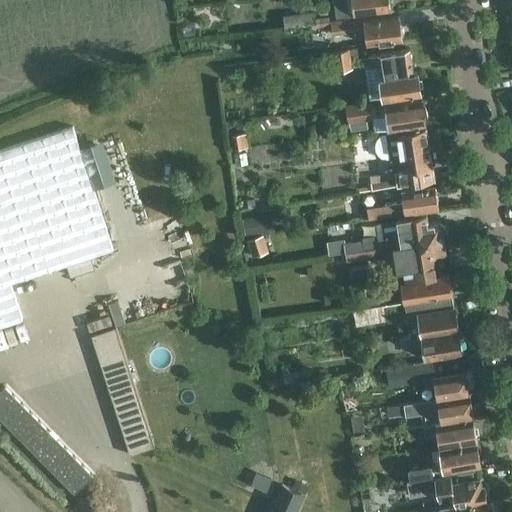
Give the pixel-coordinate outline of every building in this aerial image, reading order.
[(333,0),(335,15),(390,9),(388,0),(333,0)] [(367,43),(401,39),(397,15),(342,23),(342,20),(331,21),(333,34),(365,30),(367,43)] [(333,50),(336,69),(352,66),(351,57),(358,56),(357,46),(333,50)] [(368,55),(370,68),(365,69),(369,98),(383,96),(420,90),(417,71),(413,71),(409,48),(376,53),(377,54),(368,55)] [(384,99),(354,103),(346,105),(348,122),(372,118),(374,130),(425,123),(421,97),(385,102),(384,99)] [(393,157),(396,179),(371,183),(372,189),(397,185),(433,180),(430,165),(432,165),(426,127),(386,133),(382,134),(378,137),(376,141),(375,145),(376,149),(378,153),(381,156),(385,158),(390,158),(393,157)] [(0,325),(21,320),(11,283),(114,252),(77,128),(0,150),(0,325)] [(369,218),(396,214),(438,208),(434,184),(401,189),(403,201),(367,207),(369,218)] [(361,239),(344,241),(345,252),(381,246),(381,245),(396,243),(396,244),(401,243),(443,237),(440,221),(428,223),(426,213),(406,216),(396,218),(399,233),(390,234),(390,230),(377,232),(361,235),(361,239)] [(396,244),(394,244),(398,270),(403,269),(405,281),(412,280),(436,276),(432,255),(445,253),(443,237),(401,243),(396,244)] [(381,246),(345,252),(346,260),(382,254),(381,246)] [(405,281),(401,281),(405,302),(416,300),(452,295),(449,274),(436,276),(412,280),(405,281)] [(405,302),(407,314),(408,324),(410,336),(420,334),(458,328),(456,319),(452,295),(416,300),(405,302)] [(383,304),(353,308),(356,324),(385,320),(383,304)] [(91,334),(95,347),(119,339),(115,326),(91,334)] [(410,336),(400,337),(376,341),(378,352),(401,348),(422,345),(424,357),(462,352),(458,328),(420,334),(410,336)] [(123,350),(119,339),(95,347),(98,358),(123,350)] [(127,362),(123,350),(98,358),(102,370),(127,362)] [(434,385),(436,398),(468,393),(462,355),(386,368),(389,386),(418,381),(417,377),(425,376),(426,386),(434,385)] [(131,374),(127,362),(102,370),(106,382),(131,374)] [(135,386),(131,374),(106,382),(110,394),(135,386)] [(0,407),(13,395),(4,385),(0,389),(0,407)] [(138,398),(135,386),(110,394),(114,406),(138,398)] [(436,398),(402,403),(404,416),(424,413),(425,424),(407,427),(407,428),(421,426),(473,417),(471,405),(473,402),(472,398),(469,397),(468,393),(436,398)] [(0,417),(4,422),(22,403),(13,395),(0,407),(0,417)] [(142,409),(138,398),(114,406),(118,417),(142,409)] [(12,430),(31,412),(22,403),(4,422),(12,430)] [(146,421),(142,409),(118,417),(121,429),(146,421)] [(21,439),(39,421),(31,412),(12,430),(21,439)] [(421,426),(407,428),(408,437),(424,434),(424,436),(436,433),(439,448),(477,441),(473,417),(421,426)] [(30,448),(48,430),(39,421),(21,439),(30,448)] [(150,433),(146,421),(121,429),(125,441),(150,433)] [(38,457),(57,439),(48,430),(30,448),(38,457)] [(154,446),(150,433),(125,441),(129,454),(154,446)] [(47,466),(66,448),(57,439),(38,457),(47,466)] [(410,469),(412,480),(472,470),(432,476),(431,472),(481,464),(479,452),(480,451),(479,444),(478,443),(477,441),(439,448),(441,460),(429,462),(429,466),(410,469)] [(56,475),(74,456),(66,448),(47,466),(56,475)] [(65,483),(83,465),(74,456),(56,475),(65,483)] [(92,475),(83,465),(65,483),(74,493),(92,475)] [(472,470),(412,480),(412,481),(427,478),(429,491),(437,490),(440,507),(456,505),(456,504),(487,500),(485,483),(481,483),(480,476),(473,477),(472,470)] [(271,480),(255,473),(250,485),(265,492),(271,480)] [(268,511),(294,511),(303,493),(281,484),(268,511)] [(491,511),(492,511),(491,503),(489,502),(488,502),(487,500),(456,504),(456,505),(440,507),(441,511),(491,511)]
